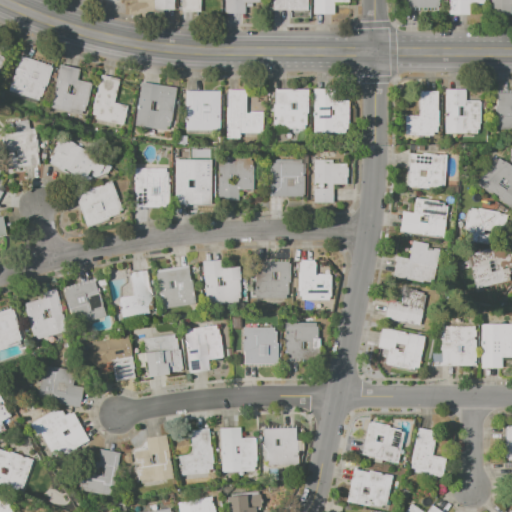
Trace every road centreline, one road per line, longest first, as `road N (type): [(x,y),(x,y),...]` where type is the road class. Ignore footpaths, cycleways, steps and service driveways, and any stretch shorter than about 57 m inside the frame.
road 1 (residential): [(308,511),(373,188),(375,0)]
road 2 (tertiary): [(2,0),(88,35),(204,53),(511,51)]
road 3 (residential): [(367,231),(131,241),(0,277)]
road 4 (residential): [(337,396),(178,402),(119,413)]
road 5 (residential): [(511,396),(337,396)]
